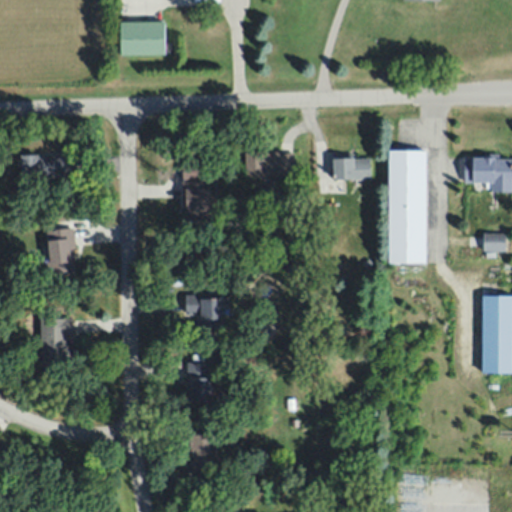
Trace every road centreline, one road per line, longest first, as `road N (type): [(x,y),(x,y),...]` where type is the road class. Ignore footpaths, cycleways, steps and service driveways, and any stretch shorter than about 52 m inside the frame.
road 1 (residential): [(511,96),(0,110)]
road 2 (residential): [(128,107),(135,433),(147,511)]
road 3 (residential): [(0,407),(57,431),(135,433)]
